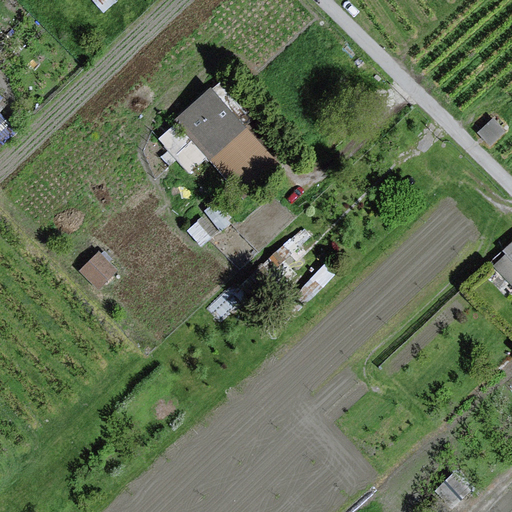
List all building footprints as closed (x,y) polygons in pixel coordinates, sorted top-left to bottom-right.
[(114,0),(95,0),(103,10),(114,0)] [(274,162),(210,92),(179,119),(244,189),(274,162)] [(504,130),(493,120),(480,132),(491,143),(504,130)] [(218,231),(205,217),(191,230),(203,244),(218,231)] [(115,269),(99,253),(82,271),(98,286),(115,269)] [(468,487),(454,474),(437,490),(451,504),(468,487)] [(449,511),(438,501),(427,511),(449,511)]
